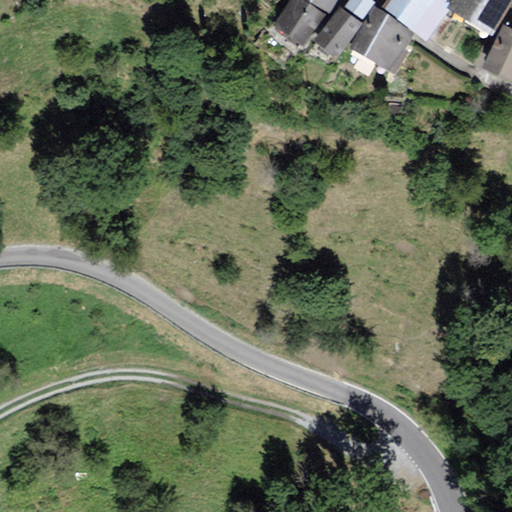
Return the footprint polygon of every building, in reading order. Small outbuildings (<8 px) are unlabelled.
[(328,14),(305,0),(292,0),(277,27),(307,46),(328,14)] [(346,0),(314,0),(335,11),(339,0),(345,0),(346,1),(346,0)] [(374,8),(363,0),(354,0),(349,7),(366,18),(374,8)] [(453,6),(445,0),(393,0),(389,7),(432,38),(453,6)] [(511,0),(459,0),(454,11),(498,38),(511,15),(511,0)] [(364,23),(345,9),(320,41),(343,57),(364,23)] [(415,42),(376,12),(355,47),(399,72),(415,42)] [(511,33),(506,30),(488,65),(511,79),(511,33)]
